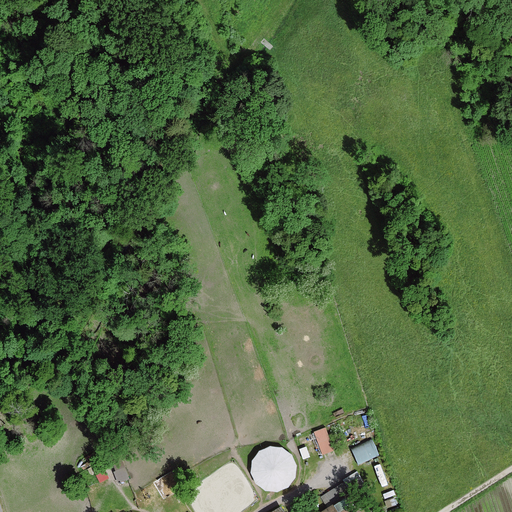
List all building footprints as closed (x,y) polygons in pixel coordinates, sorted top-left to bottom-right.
[(323,455),(336,450),(327,428),(315,432),(323,455)] [(375,437),(354,447),(360,462),(382,452),(375,437)] [(301,479),(289,441),(250,454),(263,492),(301,479)] [(123,453),(111,458),(120,480),(131,476),(123,453)] [(382,461),(376,464),(384,484),(390,482),(382,461)] [(107,468),(98,472),(101,480),(111,476),(107,468)] [(322,511),(360,511),(361,511),(351,495),(322,511)]
